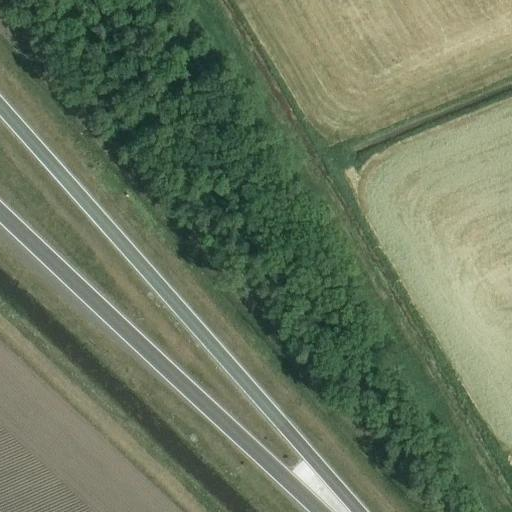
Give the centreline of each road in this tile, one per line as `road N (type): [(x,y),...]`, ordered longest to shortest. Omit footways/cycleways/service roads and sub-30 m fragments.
road 1 (trunk): [(354,511),(0,102)]
road 2 (trunk): [(0,211),(322,511)]
